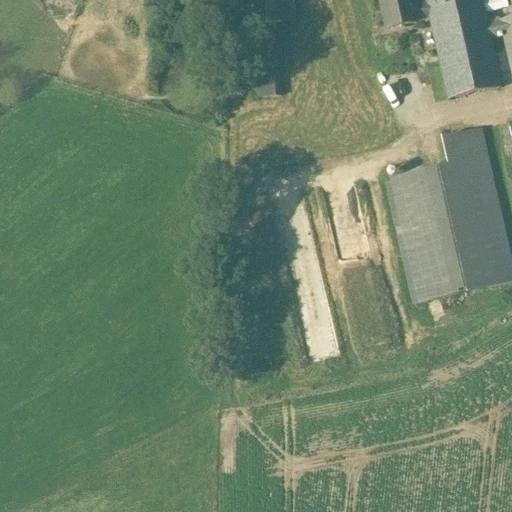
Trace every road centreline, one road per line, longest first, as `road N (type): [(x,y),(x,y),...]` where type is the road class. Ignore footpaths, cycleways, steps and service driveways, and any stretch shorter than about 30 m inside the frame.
road 1 (track): [(219,511),(237,182)]
road 2 (track): [(237,182),(216,0)]
